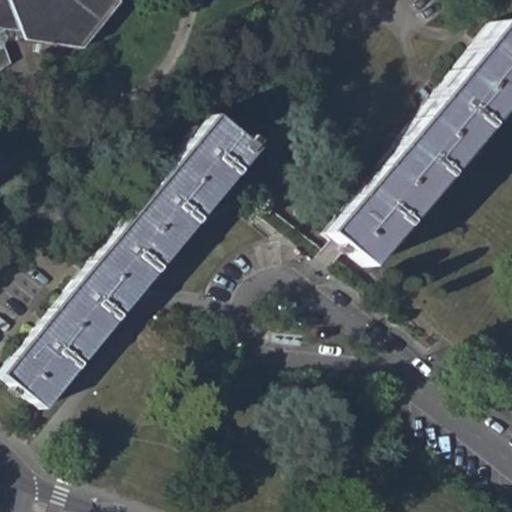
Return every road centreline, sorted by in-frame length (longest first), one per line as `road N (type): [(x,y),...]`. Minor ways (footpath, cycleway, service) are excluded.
road 1 (residential): [(387,365),(306,277),(273,268),(243,280),(234,315),(248,344),(277,361),(351,366)]
road 2 (residential): [(511,465),(387,365)]
